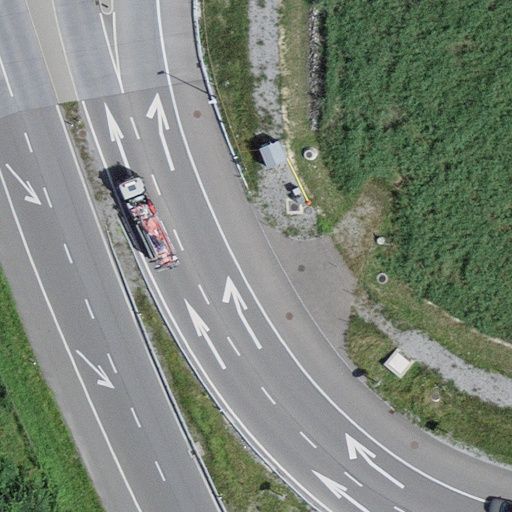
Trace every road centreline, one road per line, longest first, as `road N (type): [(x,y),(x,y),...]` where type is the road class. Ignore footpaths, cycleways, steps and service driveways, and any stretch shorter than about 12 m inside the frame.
road 1 (motorway): [(404,511),(302,434),(228,339),(174,230),(126,102)]
road 2 (trunk): [(16,114),(102,340),(184,511)]
